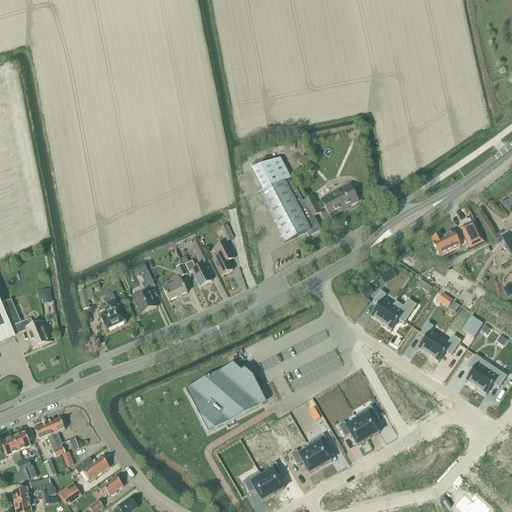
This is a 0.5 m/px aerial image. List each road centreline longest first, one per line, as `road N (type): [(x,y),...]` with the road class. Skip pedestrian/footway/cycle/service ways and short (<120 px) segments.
road 1 (track): [(74,371),(8,54)]
road 2 (primary): [(80,386),(226,328),(352,258)]
road 3 (residential): [(457,405),(303,497)]
road 4 (residential): [(494,432),(437,492),(360,511)]
road 5 (unclassified): [(175,511),(113,447),(80,386)]
road 6 (residential): [(337,329),(351,328),(457,405)]
road 7 (primary): [(458,189),(390,224),(352,258)]
road 8 (primary): [(352,258),(458,189)]
